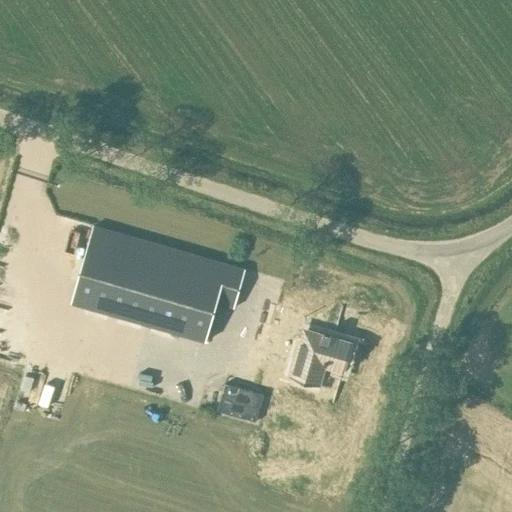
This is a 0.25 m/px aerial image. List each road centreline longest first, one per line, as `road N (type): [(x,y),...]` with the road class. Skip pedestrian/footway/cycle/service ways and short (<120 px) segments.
road 1 (unclassified): [(461,272),(0,130)]
road 2 (unclassified): [(386,511),(461,272)]
